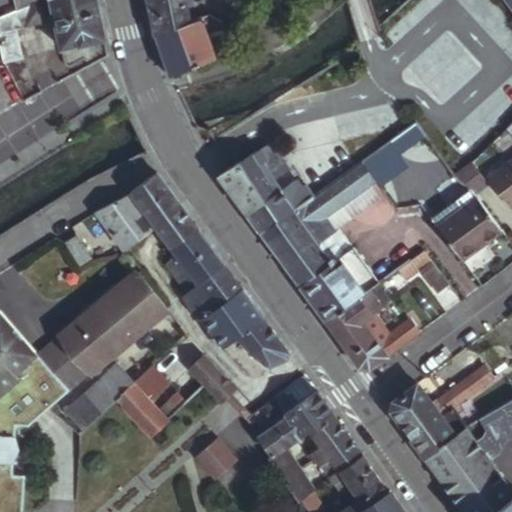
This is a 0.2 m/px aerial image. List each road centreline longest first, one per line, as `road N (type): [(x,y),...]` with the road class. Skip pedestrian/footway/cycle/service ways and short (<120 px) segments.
road 1 (secondary): [(359,400),(189,164),(142,65)]
road 2 (residential): [(359,400),(511,286)]
road 3 (residential): [(0,143),(106,76),(142,65)]
road 4 (secondary): [(437,511),(359,400)]
